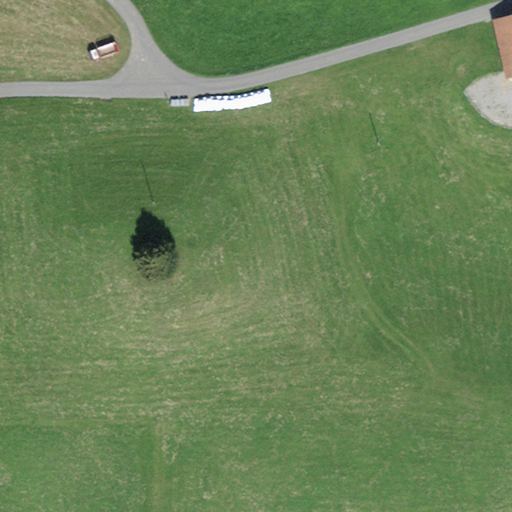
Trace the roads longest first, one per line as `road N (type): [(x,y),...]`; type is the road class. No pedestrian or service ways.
road 1 (residential): [(137,90),(252,82),(511,3)]
road 2 (residential): [(0,93),(137,90)]
